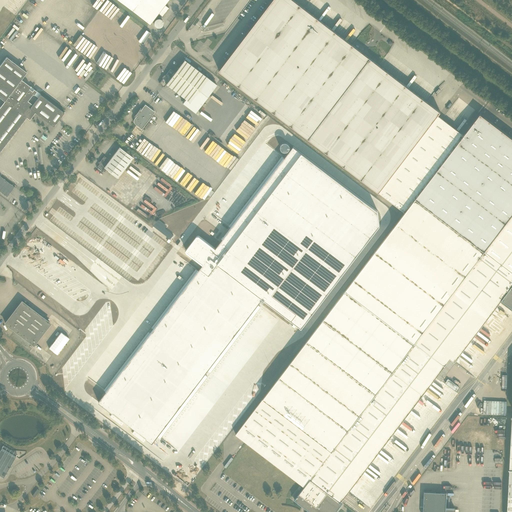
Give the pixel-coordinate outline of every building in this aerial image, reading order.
[(117,0),(149,24),(157,13),(162,17),(169,8),(164,4),(167,0),(117,0)] [(378,192),(439,111),(293,0),(273,0),(219,71),(378,192)] [(155,23),(160,28),(166,22),(161,17),(155,23)] [(0,107),(0,151),(26,117),(27,118),(28,117),(29,118),(34,112),(53,126),(64,112),(40,94),(38,97),(34,95),(37,91),(34,89),(32,91),(29,88),(30,86),(21,79),(27,72),(6,57),(0,65),(0,97),(5,101),(0,107)] [(164,87),(166,84),(185,99),(182,103),(194,112),(216,84),(184,60),(174,72),(170,69),(165,76),(164,75),(162,78),(163,79),(159,83),(164,87)] [(132,122),(142,129),(155,111),(145,104),(132,122)] [(378,193),(405,212),(415,199),(463,136),(437,115),(378,193)] [(135,127),(132,132),(139,137),(142,132),(135,127)] [(106,391),(98,402),(152,443),(158,436),(160,438),(260,306),(258,305),(263,298),(302,328),(380,225),(378,210),(293,146),(284,158),(282,156),(229,226),(231,227),(215,249),(198,236),(186,251),(203,264),(198,271),(196,269),(104,389),(106,391)] [(106,169),(118,178),(133,158),(119,147),(110,160),(104,156),(99,163),(99,164),(97,168),(98,169),(102,171),(102,170),(104,172),(106,169)] [(0,191),(7,197),(14,187),(0,176),(0,191)] [(345,290),(444,366),(450,359),(454,362),(500,302),(502,300),(511,307),(511,214),(484,251),(415,199),(405,212),(345,290)] [(134,256),(136,253),(130,249),(125,256),(128,258),(131,254),(134,256)] [(423,395),(444,366),(345,290),(323,319),(423,395)] [(34,345),(50,323),(22,302),(11,315),(5,323),(10,327),(34,345)] [(68,308),(65,313),(71,318),(74,313),(68,308)] [(335,511),(342,503),(340,502),(341,501),(373,459),(423,395),(323,319),(236,434),(304,487),(294,500),(310,511),(335,511)] [(49,348),(57,354),(69,338),(61,332),(49,348)] [(506,414),(507,401),(484,400),(484,408),(486,408),(485,413),(506,414)] [(188,445),(187,454),(196,455),(198,446),(188,445)] [(16,456),(2,448),(0,450),(0,473),(4,476),(5,473),(6,474),(7,472),(6,472),(10,467),(11,465),(16,456)] [(423,506),(422,511),(454,511),(455,509),(446,508),(446,493),(424,492),(424,499),(421,499),(421,506),(423,506)]
